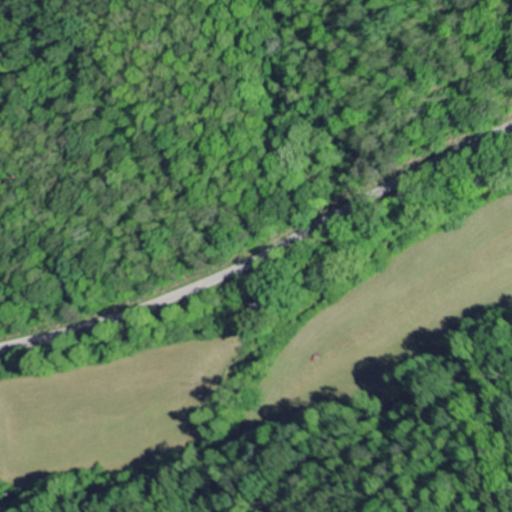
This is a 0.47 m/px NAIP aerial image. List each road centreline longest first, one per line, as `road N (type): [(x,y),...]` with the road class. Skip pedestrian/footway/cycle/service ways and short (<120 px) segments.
road 1 (secondary): [(511,126),(196,288),(0,353)]
road 2 (residential): [(247,264),(231,138),(230,42)]
